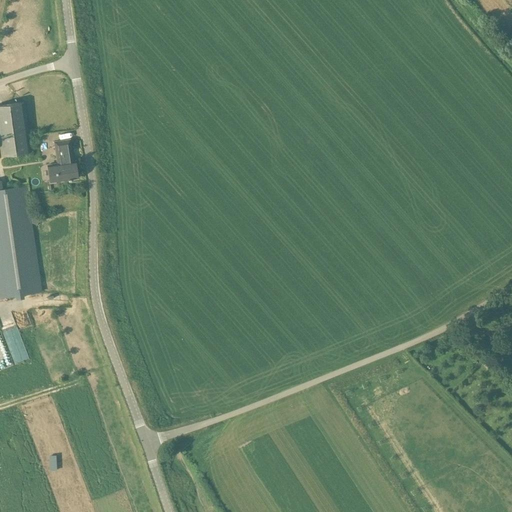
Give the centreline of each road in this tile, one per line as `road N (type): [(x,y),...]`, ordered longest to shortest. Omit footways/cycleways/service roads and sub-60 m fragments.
road 1 (unclassified): [(511,285),(407,343),(146,440)]
road 2 (unclassified): [(146,440),(98,316),(91,174),(73,60)]
